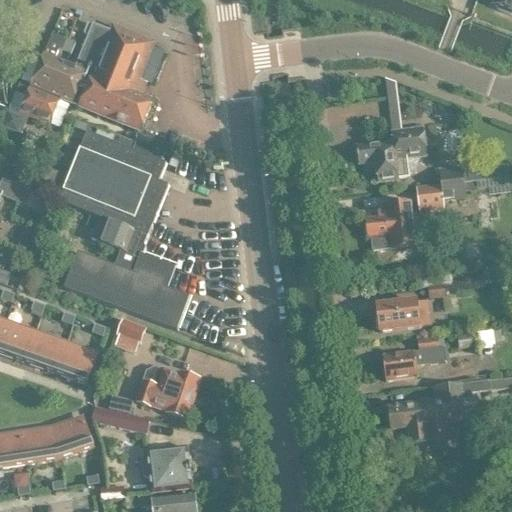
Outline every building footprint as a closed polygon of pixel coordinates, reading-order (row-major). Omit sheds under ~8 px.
[(511,0),(493,0),(492,6),(499,9),(498,11),(511,16),(511,0)] [(62,99),(140,131),(153,101),(138,95),(142,85),(134,81),(136,77),(152,83),(165,51),(116,32),(94,23),(93,24),(89,22),(84,33),(89,34),(75,68),(55,60),(59,49),(71,54),(76,42),(53,33),(31,86),(62,99)] [(20,82),(16,92),(27,96),(31,86),(20,82)] [(62,99),(31,86),(27,96),(21,112),(60,128),(70,105),(61,101),(62,99)] [(10,112),(4,128),(19,133),(25,118),(10,112)] [(72,170),(60,201),(100,217),(148,236),(161,205),(168,186),(159,182),(166,164),(162,162),(165,152),(136,141),(133,151),(89,133),(92,124),(76,118),(61,156),(64,158),(61,165),(72,170)] [(422,128),(392,132),(393,142),(357,147),(359,165),(375,163),(378,183),(400,180),(399,179),(408,178),(406,159),(427,156),(422,128)] [(60,172),(46,166),(38,188),(51,193),(60,172)] [(442,199),(466,196),(464,183),(463,171),(463,169),(439,172),(440,187),(442,199)] [(482,169),(463,171),(464,183),(483,181),(482,169)] [(0,199),(1,197),(27,207),(33,190),(2,179),(0,185),(0,199)] [(509,179),(476,183),(477,191),(488,190),(489,196),(511,193),(509,179)] [(440,187),(417,190),(419,210),(432,209),(431,202),(442,201),(440,187)] [(371,219),(366,219),(369,237),(373,237),(375,251),(416,246),(410,202),(385,205),(385,208),(385,210),(378,211),(379,218),(371,219)] [(100,217),(92,238),(121,250),(140,257),(141,255),(144,254),(146,248),(144,245),(148,236),(100,217)] [(39,232),(28,228),(20,250),(31,254),(39,232)] [(171,266),(141,255),(140,257),(121,250),(115,266),(78,252),(65,288),(178,330),(188,303),(161,293),(171,266)] [(66,268),(41,260),(35,276),(60,285),(66,268)] [(0,283),(8,286),(12,274),(0,269),(0,283)] [(428,288),(428,289),(446,287),(444,277),(423,278),(425,289),(428,288)] [(447,295),(446,287),(428,289),(429,298),(447,295)] [(12,303),(15,295),(4,291),(1,299),(12,303)] [(427,301),(378,307),(379,318),(376,319),(377,329),(380,329),(381,333),(420,327),(418,313),(428,312),(427,301)] [(43,314),(46,306),(34,302),(31,310),(43,314)] [(73,326),(76,317),(65,313),(62,321),(73,326)] [(146,330),(123,321),(117,336),(140,345),(146,330)] [(0,354),(25,364),(35,335),(5,324),(0,337),(0,354)] [(104,337),(107,329),(95,325),(92,333),(104,337)] [(477,332),(457,335),(459,349),(479,346),(477,332)] [(25,364),(56,374),(66,346),(35,335),(25,364)] [(416,366),(446,362),(444,350),(440,350),(439,337),(417,340),(418,352),(384,357),(385,369),(383,369),(384,378),(386,378),(387,382),(418,378),(416,366)] [(98,357),(66,346),(56,374),(88,385),(98,357)] [(164,369),(163,370),(156,368),(148,371),(138,403),(151,407),(152,406),(166,411),(166,412),(187,419),(201,379),(180,372),(179,374),(164,369)] [(390,408),(391,414),(388,414),(390,424),(392,423),(393,429),(409,427),(411,443),(436,440),(436,442),(445,441),(444,439),(449,438),(448,423),(466,421),(465,420),(481,418),(478,398),(472,399),(472,395),(492,392),(490,381),(438,388),(439,401),(390,408)] [(149,419),(94,408),(91,422),(146,434),(149,419)] [(54,433),(61,461),(95,449),(86,422),(54,433)] [(61,461),(54,433),(22,438),(26,466),(61,461)] [(0,469),(26,466),(22,438),(0,441),(0,469)] [(148,454),(150,469),(144,470),(145,479),(151,478),(153,495),(194,490),(189,449),(148,454)] [(97,477),(85,479),(86,487),(98,485),(97,477)] [(65,490),(64,482),(52,484),(53,492),(65,490)] [(31,495),(30,487),(18,489),(19,497),(31,495)] [(138,496),(127,498),(127,499),(126,499),(127,509),(153,507),(153,511),(196,511),(194,495),(153,501),(152,497),(139,498),(138,496)]
